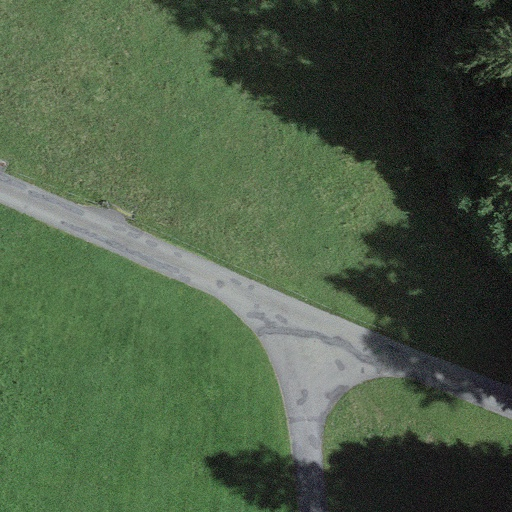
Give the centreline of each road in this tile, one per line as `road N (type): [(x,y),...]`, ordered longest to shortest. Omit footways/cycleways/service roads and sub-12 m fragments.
road 1 (track): [(313,511),(285,312),(0,188)]
road 2 (track): [(511,398),(285,312)]
